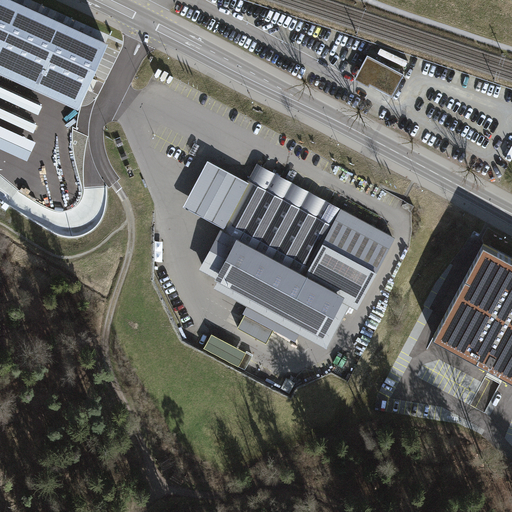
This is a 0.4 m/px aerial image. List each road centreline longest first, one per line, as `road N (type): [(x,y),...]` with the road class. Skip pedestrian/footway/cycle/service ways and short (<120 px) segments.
road 1 (track): [(115,184),(133,235),(110,314),(108,363),(156,486),(187,495),(291,485),(344,511)]
road 2 (primary): [(101,0),(511,218)]
road 3 (unknown): [(169,230),(211,209),(234,165),(238,135)]
